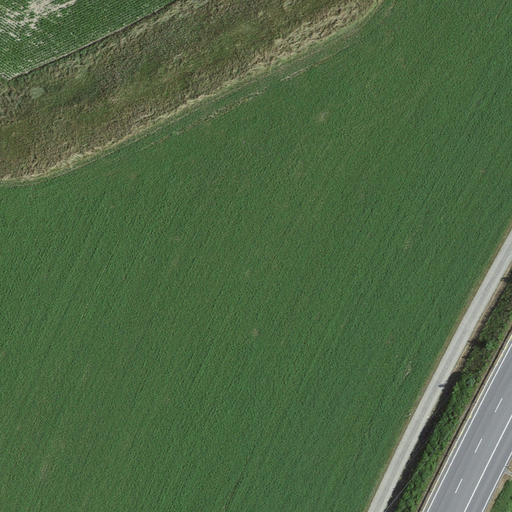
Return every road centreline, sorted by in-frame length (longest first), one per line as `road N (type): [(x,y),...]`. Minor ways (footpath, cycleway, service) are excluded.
road 1 (track): [(511,245),(377,511)]
road 2 (primary): [(511,397),(455,511)]
